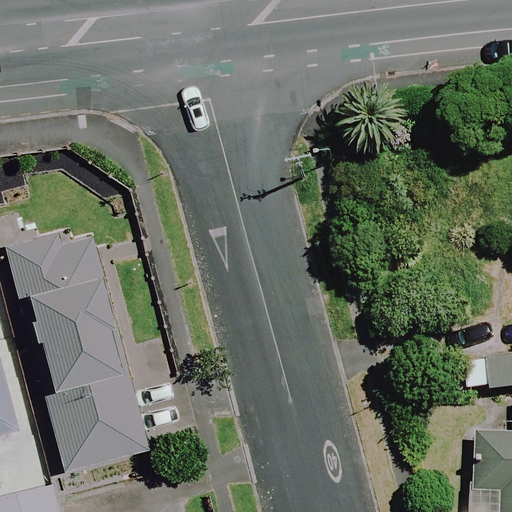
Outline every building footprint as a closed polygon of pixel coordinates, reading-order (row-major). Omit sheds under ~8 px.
[(87,234),(0,255),(0,259),(34,394),(122,372),(87,234)] [(511,356),(507,357),(504,320),(451,324),(456,397),(511,393),(511,356)] [(122,372),(34,394),(55,478),(142,458),(122,372)] [(0,395),(0,442),(11,440),(0,395)] [(511,511),(511,444),(476,441),(471,495),(505,498),(503,511),(511,511)] [(53,511),(45,488),(0,501),(0,511),(53,511)]
